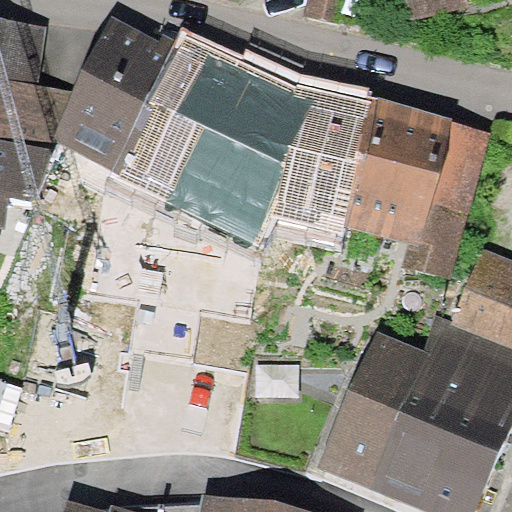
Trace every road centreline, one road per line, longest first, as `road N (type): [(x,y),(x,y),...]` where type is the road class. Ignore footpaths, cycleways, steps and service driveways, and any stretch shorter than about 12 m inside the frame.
road 1 (unclassified): [(511,94),(194,15),(83,0)]
road 2 (residential): [(0,501),(77,478),(183,469),(295,488),(354,511)]
